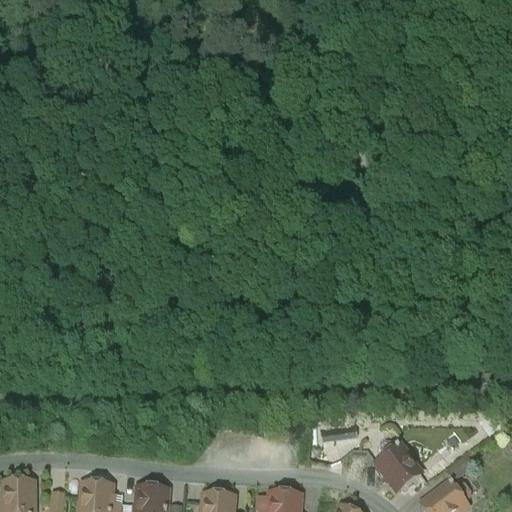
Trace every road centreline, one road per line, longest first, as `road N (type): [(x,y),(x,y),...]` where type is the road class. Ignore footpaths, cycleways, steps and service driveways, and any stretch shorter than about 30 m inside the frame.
road 1 (track): [(350,0),(367,400)]
road 2 (residential): [(0,465),(301,477),(349,488),(384,511)]
